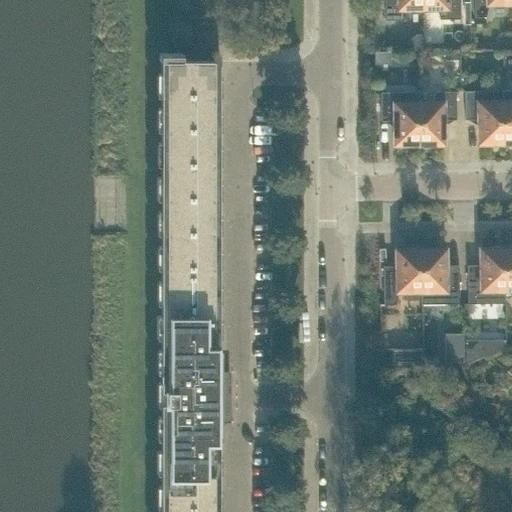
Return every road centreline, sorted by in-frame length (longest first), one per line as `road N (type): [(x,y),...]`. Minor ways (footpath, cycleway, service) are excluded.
road 1 (residential): [(240,386),(241,64),(326,62)]
road 2 (unclassified): [(327,386),(326,185)]
road 3 (residential): [(511,183),(326,185)]
road 4 (unclassified): [(328,511),(327,386)]
road 5 (residential): [(239,511),(240,386)]
road 6 (unclassified): [(326,185),(326,62)]
